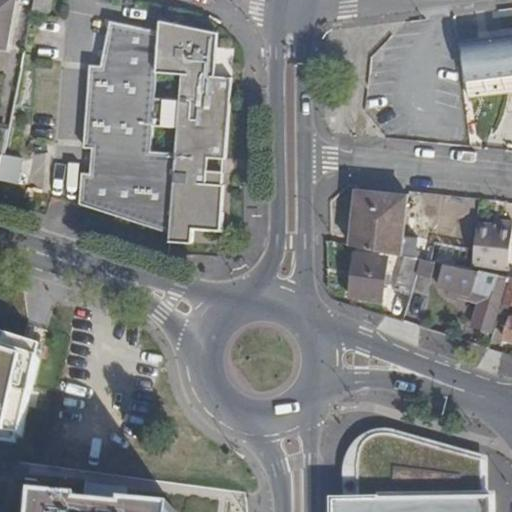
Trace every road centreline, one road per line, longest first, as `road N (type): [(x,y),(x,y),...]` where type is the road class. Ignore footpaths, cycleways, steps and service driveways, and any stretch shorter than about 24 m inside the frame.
road 1 (secondary): [(290,4),(279,52),(277,242),(257,302)]
road 2 (secondary): [(212,334),(166,297),(0,243)]
road 3 (residential): [(511,177),(305,156)]
road 4 (secondary): [(306,318),(305,156)]
road 5 (secondary): [(305,156),(304,51),(290,4)]
road 6 (secondary): [(446,383),(365,342),(314,329)]
road 7 (secondary): [(316,374),(446,383)]
road 8 (secondary): [(212,334),(213,385),(255,414),(281,412)]
